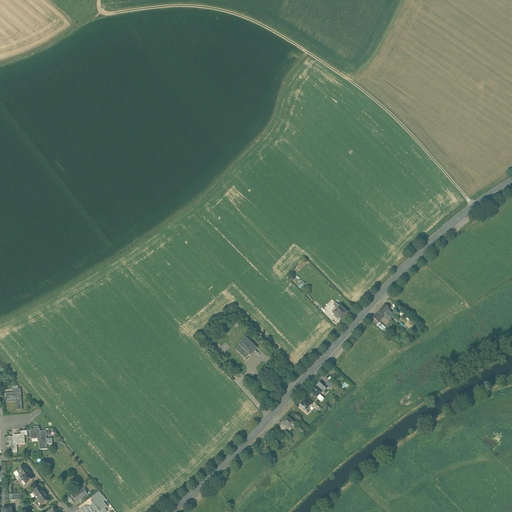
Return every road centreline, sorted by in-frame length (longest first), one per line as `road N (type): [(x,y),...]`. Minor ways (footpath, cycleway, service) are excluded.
road 1 (primary): [(511,181),(420,250),(241,447),(168,511)]
road 2 (track): [(100,12),(186,4),(271,29),(379,104),(473,206)]
road 3 (track): [(307,53),(286,77),(263,135),(194,203),(0,321)]
